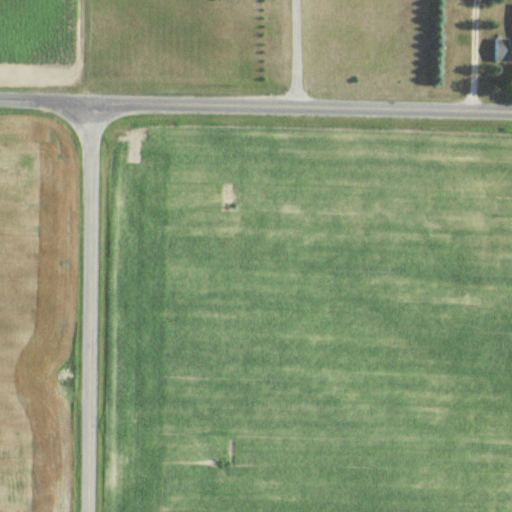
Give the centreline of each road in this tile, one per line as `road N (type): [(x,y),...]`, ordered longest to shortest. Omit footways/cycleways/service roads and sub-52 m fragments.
road 1 (residential): [(511,111),(0,98)]
road 2 (residential): [(87,511),(89,102)]
